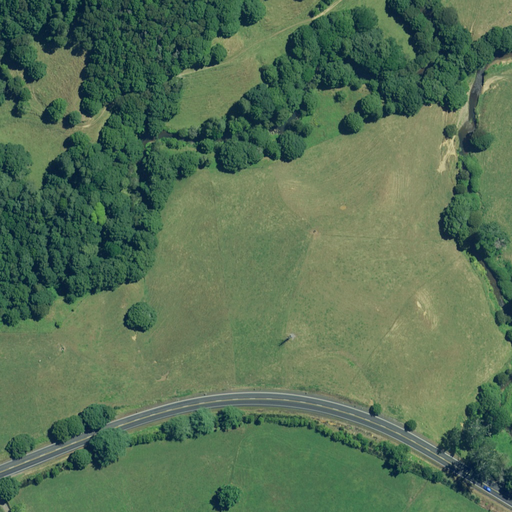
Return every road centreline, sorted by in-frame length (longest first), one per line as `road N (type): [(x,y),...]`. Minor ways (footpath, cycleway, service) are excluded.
road 1 (primary): [(0,472),(156,412),(266,397),(367,418),(511,496)]
road 2 (track): [(298,0),(271,38),(229,62),(118,67),(79,98)]
